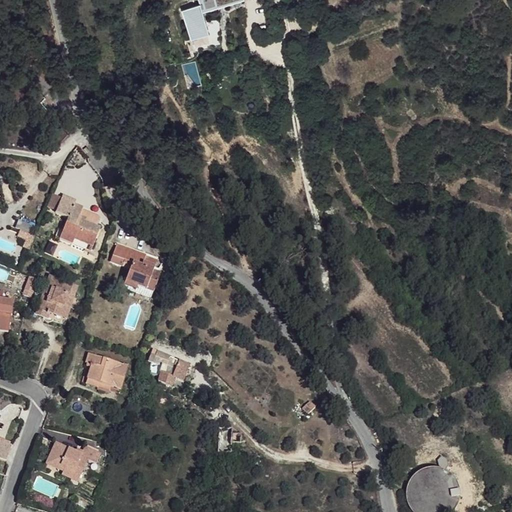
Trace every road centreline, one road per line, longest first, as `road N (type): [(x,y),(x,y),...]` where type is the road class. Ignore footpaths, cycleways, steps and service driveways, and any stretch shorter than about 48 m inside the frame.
road 1 (residential): [(387,511),(359,432),(277,318),(222,265),(167,232),(87,125),(51,0)]
road 2 (residential): [(3,511),(37,398),(0,378)]
